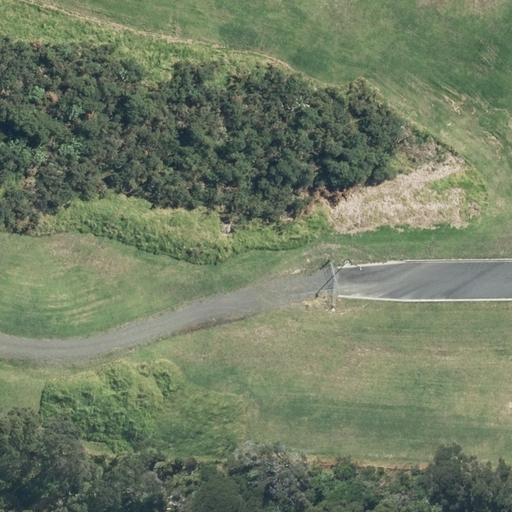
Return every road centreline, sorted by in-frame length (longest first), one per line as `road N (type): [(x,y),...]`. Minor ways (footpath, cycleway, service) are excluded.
road 1 (track): [(337,279),(75,342),(0,337)]
road 2 (residential): [(511,265),(337,279)]
